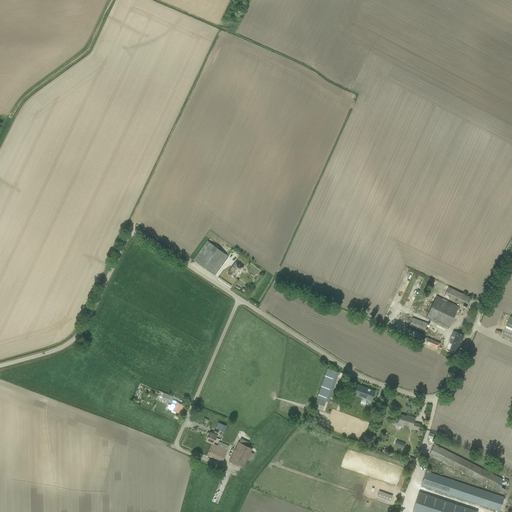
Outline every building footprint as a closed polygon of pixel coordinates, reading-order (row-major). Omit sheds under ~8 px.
[(214,275),(228,256),(207,241),(194,261),(214,275)] [(236,262),(231,269),(228,273),(235,278),(243,267),(236,262)] [(443,296),(463,305),(467,307),(471,298),(447,287),(443,296)] [(426,318),(444,326),(448,328),(459,307),(437,296),(426,318)] [(502,335),(507,337),(511,339),(511,316),(510,316),(502,335)] [(426,331),(428,324),(412,318),(410,326),(426,331)] [(453,331),(445,350),(457,354),(464,335),(453,331)] [(423,343),(437,349),(440,343),(425,337),(423,343)] [(325,401),(336,371),(327,368),(317,398),(314,407),(322,410),(325,401)] [(353,383),(350,393),(372,401),(375,391),(370,389),(368,388),(368,389),(353,383)] [(162,398),(166,400),(171,402),(173,396),(164,393),(162,398)] [(173,401),(171,405),(169,409),(180,414),(181,410),(181,409),(182,409),(183,405),(173,401)] [(419,424),(413,422),(415,418),(410,416),(410,417),(400,415),(400,417),(399,417),(399,418),(399,421),(398,420),(397,422),(396,425),(401,426),(402,424),(410,426),(409,428),(417,430),(418,429),(419,424)] [(220,423),(217,429),(223,432),(226,426),(220,423)] [(231,427),(227,435),(225,440),(233,444),(238,434),(239,434),(240,432),(231,427)] [(213,444),(218,432),(214,431),(213,433),(210,432),(209,433),(207,432),(206,435),(208,436),(206,441),(213,444)] [(241,439),(239,442),(238,442),(229,462),(243,468),(247,459),(250,461),(254,454),(250,452),(253,446),(248,443),(249,442),(241,439)] [(213,444),(208,456),(222,462),(229,446),(219,442),(217,445),(213,444)] [(434,444),(428,455),(503,493),(508,482),(434,444)] [(420,484),(489,507),(499,511),(504,497),(425,471),(420,484)] [(475,511),(476,511),(418,492),(411,511),(475,511)]
